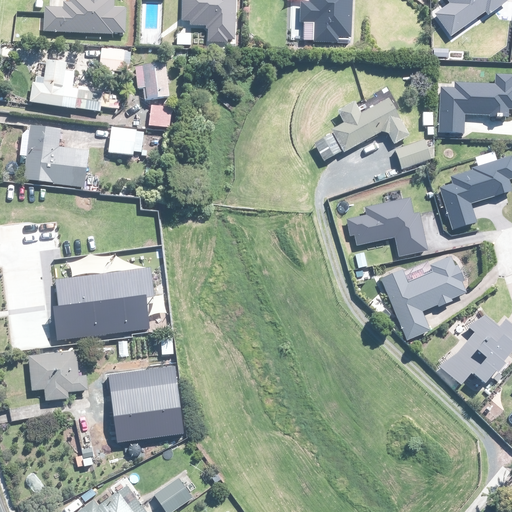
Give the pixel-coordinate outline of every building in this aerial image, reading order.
[(44,8),(43,33),(113,36),(113,34),(125,35),(126,10),(115,9),(115,0),(70,0),(70,2),(64,2),(63,9),(44,8)] [(235,40),(236,0),(180,0),(179,25),(204,26),(204,29),(209,30),(208,42),(228,43),(228,40),(235,40)] [(350,41),(351,0),(310,0),(310,3),(301,3),(300,23),(314,24),(313,42),(337,43),(337,40),(350,41)] [(446,0),(449,3),(432,15),(448,38),(486,12),(489,16),(508,2),(505,0),(446,0)] [(101,70),(123,72),(126,52),(103,49),(101,70)] [(101,111),(102,106),(104,90),(80,86),(79,90),(74,89),(76,72),(67,70),(68,64),(48,61),(48,65),(41,64),(39,78),(38,78),(37,84),(34,83),(31,102),(77,109),(77,108),(101,111)] [(153,99),(170,98),(166,63),(136,67),(139,89),(145,89),(146,100),(153,99)] [(456,91),(445,91),(444,135),(466,136),(467,113),(493,114),(493,119),(510,119),(510,114),(511,114),(511,78),(498,78),(498,87),(457,85),(456,91)] [(410,136),(396,110),(390,99),(362,114),(356,103),(356,102),(338,112),(345,124),(333,130),(334,133),(315,144),(325,162),(344,151),(345,153),(382,132),(390,134),(395,144),(410,136)] [(173,108),(158,107),(152,106),(151,126),(171,128),(173,108)] [(434,113),(423,113),(422,127),(426,127),(426,136),(433,136),(434,113)] [(86,188),(90,151),(60,147),(63,130),(32,126),(31,132),(28,131),(24,135),(23,142),(22,148),(21,155),(28,156),(27,163),(25,180),(55,183),(55,184),(86,188)] [(135,151),(141,152),(142,152),(145,133),(137,132),(138,131),(113,128),(110,148),(110,153),(134,156),(135,151)] [(428,149),(425,140),(396,150),(403,170),(435,159),(435,147),(428,149)] [(511,179),(511,157),(511,158),(473,169),(473,171),(449,178),(451,186),(439,189),(451,233),(477,226),(471,205),(511,194),(508,180),(511,179)] [(369,216),(350,220),(356,248),(396,239),(400,256),(428,250),(421,215),(416,216),(412,199),(402,201),(400,192),(388,195),(390,204),(367,208),(369,216)] [(381,280),(407,340),(430,332),(424,314),(466,295),(461,284),(463,283),(456,267),(454,268),(450,259),(429,268),(431,272),(408,282),(403,270),(381,280)] [(154,271),(58,281),(65,341),(152,331),(149,299),(157,298),(154,271)] [(460,388),(471,376),(485,387),(511,352),(511,327),(505,322),(500,327),(486,316),(464,328),(473,334),(439,367),(460,388)] [(161,337),(160,356),(173,356),(174,337),(161,337)] [(128,343),(118,342),(117,355),(128,355),(128,343)] [(89,388),(88,376),(80,377),(78,351),(30,356),(33,391),(46,390),(47,401),(51,401),(66,399),(70,399),(70,393),(86,391),(90,391),(89,388)] [(180,371),(109,378),(117,444),(188,436),(180,371)] [(167,511),(174,511),(194,499),(180,478),(170,485),(157,494),(155,495),(167,511)] [(147,511),(128,486),(120,492),(119,491),(108,500),(105,502),(99,506),(95,501),(79,511),(147,511)] [(91,487),(80,496),(86,503),(97,495),(91,487)]
